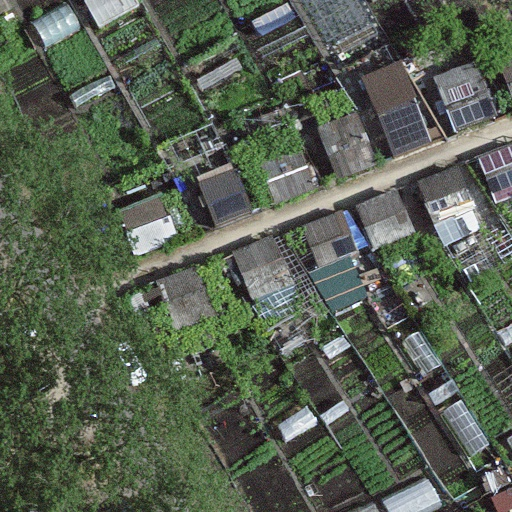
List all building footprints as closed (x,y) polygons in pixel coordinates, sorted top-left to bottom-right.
[(131,0),(96,0),(84,7),(96,29),(135,7),(131,0)] [(68,6),(29,28),(42,50),(81,28),(68,6)] [(511,62),(498,68),(511,102),(511,62)] [(475,75),(433,93),(451,137),(493,120),(475,75)] [(415,96),(373,113),(392,157),(433,140),(415,96)] [(359,120),(318,137),(336,181),(378,164),(359,120)] [(299,148),(257,165),(275,209),(317,192),(299,148)] [(511,150),(477,165),(495,209),(511,202),(511,150)] [(458,168),(416,185),(434,229),(476,212),(458,168)] [(237,170),(195,187),(214,232),(255,215),(237,170)] [(397,193),(356,210),(374,254),(416,237),(397,193)] [(158,201),(116,218),(134,262),(176,245),(158,201)] [(341,216),(300,233),(318,277),(360,260),(341,216)] [(272,242),(231,259),(249,303),(291,286),(272,242)] [(196,272),(154,289),(173,333),(214,316),(196,272)] [(487,444),(465,405),(443,418),(466,457),(487,444)] [(425,480),(382,500),(387,511),(436,511),(440,510),(425,480)] [(376,511),(371,501),(346,511),(376,511)]
